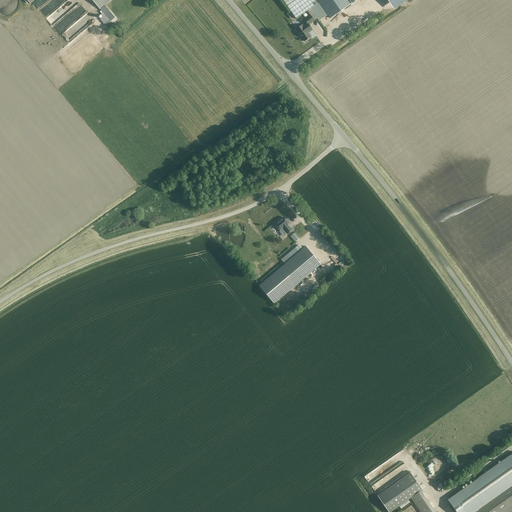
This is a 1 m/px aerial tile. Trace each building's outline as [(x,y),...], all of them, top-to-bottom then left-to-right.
[(35,0),(37,2),(33,5),(38,10),(44,5),(43,3),(46,0),(35,0)] [(66,0),(53,12),(58,18),(77,1),(75,0),(66,0)] [(92,0),(100,9),(109,0),(92,0)] [(283,0),(296,18),(317,3),(314,0),(283,0)] [(350,4),(347,0),(317,0),(330,18),(350,4)] [(100,19),(104,24),(109,19),(103,13),(101,10),(100,12),(102,14),(101,14),(103,17),(100,19)] [(303,25),(296,30),(304,41),(311,36),(308,32),(312,30),(308,25),(314,21),(310,15),(304,19),(307,23),(303,26),(303,25)] [(283,228),(287,233),(292,229),(288,224),(289,223),(283,217),(275,224),(280,230),(283,228)] [(274,303),(293,287),(321,264),(306,246),(278,269),(259,285),(274,303)] [(510,511),(511,511),(511,454),(448,499),(457,511),(465,511),(466,511),(510,511)] [(377,495),(388,510),(388,511),(390,511),(422,490),(410,472),(377,495)] [(432,511),(423,496),(412,502),(417,511),(432,511)]
